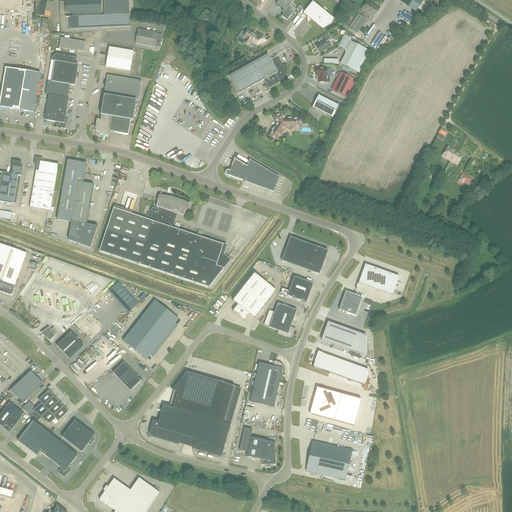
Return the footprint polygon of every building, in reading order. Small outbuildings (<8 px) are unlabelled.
[(50,17),(53,1),(49,0),(36,0),(36,1),(39,2),(36,15),(50,17)] [(100,0),(90,0),(91,0),(65,1),(66,12),(101,10),(100,0)] [(130,26),(129,14),(128,0),(103,0),(104,15),(69,17),(70,29),(130,26)] [(287,21),(294,12),(288,7),(293,0),(276,0),(277,3),(276,4),(277,4),(277,7),(280,7),(284,9),(283,11),(283,13),(284,14),(282,16),(287,21)] [(372,3),(368,0),(367,0),(362,9),(373,17),(376,13),(375,13),(376,11),(377,11),(380,8),(374,4),(373,4),(372,3)] [(415,12),(423,0),(422,0),(399,0),(415,12)] [(313,1),(303,14),(307,17),(308,22),(309,23),(311,20),(323,30),(332,24),(334,19),(313,1)] [(365,18),(358,14),(349,28),(355,32),(365,18)] [(138,29),(135,44),(155,47),(158,32),(138,29)] [(242,30),(239,35),(242,38),(243,37),(246,40),(245,42),(249,45),(251,43),(252,43),(253,42),(257,45),(266,41),(264,35),(258,38),(256,37),(257,36),(248,30),(246,33),(242,30)] [(323,40),(315,45),(321,54),(330,48),(332,47),(329,42),(327,44),(326,42),(330,39),(327,33),(321,37),(323,40)] [(61,38),(59,48),(84,52),(86,42),(61,38)] [(367,50),(353,43),(342,64),(356,71),(367,50)] [(109,47),(106,67),(130,71),(134,52),(109,47)] [(276,70),(283,66),(277,55),(270,59),(268,55),(229,76),(238,94),(264,80),(278,72),(276,70)] [(79,65),(55,61),(51,82),(70,85),(75,86),(79,65)] [(286,64),(283,66),(276,70),(278,72),(264,80),(268,89),(280,82),(281,81),(282,80),(284,79),(285,78),(286,76),(286,74),(287,73),(287,71),(287,69),(287,67),(287,66),(286,64)] [(6,68),(0,99),(0,107),(34,113),(41,73),(6,68)] [(327,76),(327,68),(317,68),(317,75),(319,76),(319,82),(326,82),(326,76),(327,76)] [(341,73),(332,90),(343,96),(352,78),(341,73)] [(104,95),(136,101),(139,101),(142,81),(107,76),(104,95)] [(68,98),(70,85),(51,82),(48,81),(46,95),(49,95),(68,98)] [(68,98),(49,95),(44,120),(56,122),(55,127),(66,129),(67,118),(66,118),(69,98),(68,98)] [(133,121),(136,101),(104,95),(101,115),(105,116),(104,120),(111,122),(109,132),(128,135),(131,120),(133,121)] [(339,105),(319,95),(312,108),(332,118),(339,105)] [(281,113),(274,117),(278,123),(274,128),(275,129),(273,131),(270,136),(277,140),(284,127),(288,127),(288,128),(289,129),(290,129),(291,129),(292,129),(292,128),(292,127),(301,127),(301,119),(291,119),(291,120),(288,120),(288,119),(285,119),(281,113)] [(104,120),(100,120),(97,119),(95,129),(99,134),(109,136),(109,132),(111,122),(104,120)] [(454,156),(457,151),(448,146),(442,156),(448,160),(452,154),(454,156)] [(463,155),(457,151),(454,156),(452,154),(448,160),(457,165),(463,155)] [(50,211),(59,165),(59,164),(43,161),(43,160),(36,158),(35,165),(37,166),(30,207),(50,211)] [(242,181),(247,167),(234,159),(230,171),(229,170),(228,170),(227,170),(227,171),(226,171),(226,172),(226,173),(226,174),(226,175),(227,175),(242,181)] [(13,165),(11,174),(18,175),(21,176),(23,166),(21,166),(22,162),(13,160),(12,165),(13,165)] [(67,160),(57,220),(72,222),(75,202),(78,185),(83,186),(83,183),(84,183),(87,163),(67,160)] [(250,160),(247,167),(242,181),(274,192),(279,178),(250,160)] [(13,204),(18,175),(11,174),(2,172),(0,185),(0,201),(6,203),(6,205),(11,206),(11,203),(13,204)] [(470,178),(462,173),(456,183),(464,187),(470,178)] [(283,190),(286,182),(279,179),(276,188),(283,190)] [(78,185),(75,202),(90,205),(94,185),(84,183),(83,183),(83,186),(78,185)] [(156,207),(158,207),(175,213),(184,216),(186,209),(190,205),(189,205),(186,203),(182,202),(179,201),(175,200),(173,199),(168,198),(165,197),(165,198),(160,197),(158,202),(158,201),(156,207)] [(72,222),(68,240),(90,248),(97,227),(87,225),(90,205),(75,202),(72,222)] [(223,244),(172,227),(173,223),(172,223),(175,213),(158,207),(157,210),(153,209),(147,217),(154,219),(153,221),(152,221),(113,208),(106,229),(99,251),(209,288),(224,268),(216,266),(223,244)] [(12,214),(0,212),(0,219),(10,221),(12,214)] [(281,245),(287,233),(283,232),(278,244),(281,245)] [(290,237),(281,261),(319,275),(328,251),(290,237)] [(0,292),(10,296),(12,295),(15,288),(14,287),(26,254),(0,244),(0,292)] [(365,265),(358,283),(392,296),(399,277),(365,265)] [(238,305),(233,311),(237,315),(240,317),(239,317),(240,317),(244,320),(249,314),(254,318),(276,291),(254,274),(233,301),(238,305)] [(294,277),(287,296),(306,303),(313,284),(294,277)] [(100,288),(95,281),(88,287),(92,293),(100,288)] [(123,291),(117,284),(110,291),(116,298),(123,291)] [(346,292),(339,310),(356,317),(362,298),(346,292)] [(155,301),(123,341),(147,360),(178,319),(155,301)] [(129,312),(136,305),(133,301),(126,308),(129,312)] [(278,304),(269,327),(278,331),(277,334),(288,338),(289,338),(290,338),(291,338),(292,337),(293,336),(292,336),(295,329),(294,329),(295,328),(292,327),(292,328),(290,327),(297,311),(278,304)] [(366,356),(366,336),(328,322),(321,340),(366,356)] [(53,329),(47,334),(51,338),(56,333),(53,329)] [(71,332),(56,346),(69,360),(84,346),(71,332)] [(318,352),(313,367),(365,386),(369,374),(368,370),(318,352)] [(282,377),(283,370),(283,369),(283,368),(283,367),(282,366),(282,364),(281,364),(280,363),(279,362),(274,360),(274,361),(275,361),(274,366),(259,363),(250,402),(274,407),(281,375),(282,375),(282,377)] [(133,388),(141,381),(124,363),(113,373),(127,387),(126,388),(130,391),(133,388)] [(43,383),(31,371),(11,390),(22,402),(43,383)] [(224,422),(234,386),(186,372),(172,391),(174,391),(187,395),(185,400),(190,402),(187,412),(170,407),(163,405),(160,416),(158,422),(153,420),(150,432),(150,433),(150,434),(151,436),(152,436),(153,437),(178,444),(183,445),(186,436),(195,439),(192,448),(196,449),(221,457),(231,425),(224,422)] [(317,388),(310,414),(354,426),(361,400),(317,388)] [(41,403),(33,411),(50,424),(56,418),(58,421),(68,412),(65,409),(66,409),(63,406),(63,407),(60,404),(61,403),(59,401),(58,401),(56,399),(56,398),(54,396),(53,396),(51,393),(49,391),(39,400),(41,403)] [(0,414),(0,425),(10,433),(24,414),(9,403),(0,414)] [(91,432),(75,420),(62,437),(82,452),(88,444),(90,446),(94,441),(95,440),(95,439),(95,438),(95,437),(95,436),(95,435),(94,434),(92,431),(91,432)] [(33,421),(30,425),(18,441),(30,450),(37,455),(40,451),(52,436),(33,421)] [(67,468),(77,455),(57,440),(52,436),(40,451),(45,455),(62,469),(59,473),(64,477),(70,471),(67,468)] [(246,457),(261,460),(261,465),(267,465),(267,467),(270,467),(270,465),(276,464),(275,453),(273,452),(275,442),(251,437),(246,457)] [(345,480),(352,451),(313,442),(306,471),(345,480)] [(103,490),(105,492),(99,500),(116,511),(114,511),(146,511),(160,493),(139,478),(130,490),(114,479),(108,487),(106,486),(103,490)] [(0,494),(11,498),(12,493),(0,489),(0,494)]
